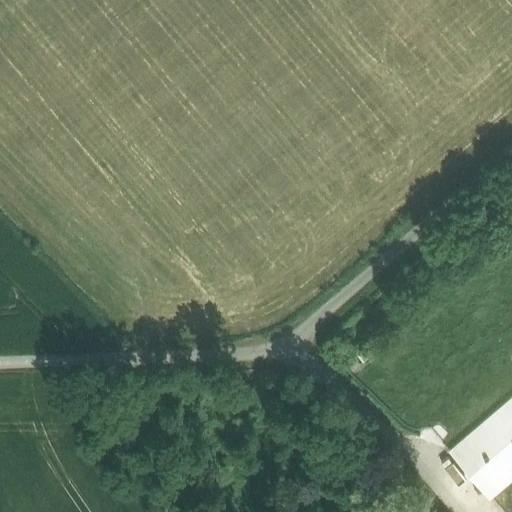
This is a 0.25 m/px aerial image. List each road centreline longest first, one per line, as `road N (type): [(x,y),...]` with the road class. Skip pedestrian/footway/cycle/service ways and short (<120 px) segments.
road 1 (track): [(305,352),(0,363)]
road 2 (track): [(511,133),(422,208),(305,352)]
road 3 (track): [(305,352),(438,511)]
road 4 (track): [(332,511),(305,352)]
